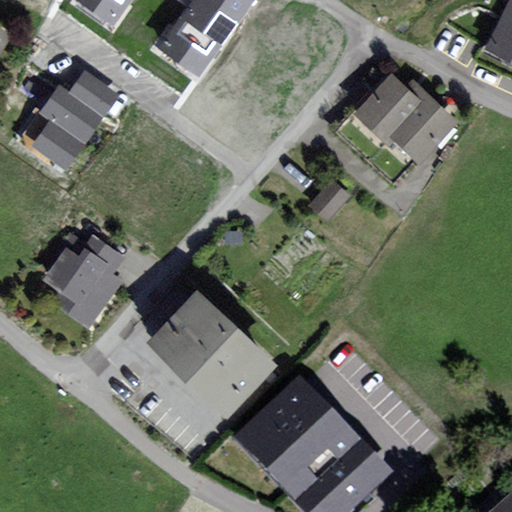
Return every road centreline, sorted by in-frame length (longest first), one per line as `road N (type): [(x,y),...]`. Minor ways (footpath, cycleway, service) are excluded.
road 1 (residential): [(372,33),(69,381)]
road 2 (residential): [(69,381),(171,471),(238,511)]
road 3 (residential): [(511,110),(372,33)]
